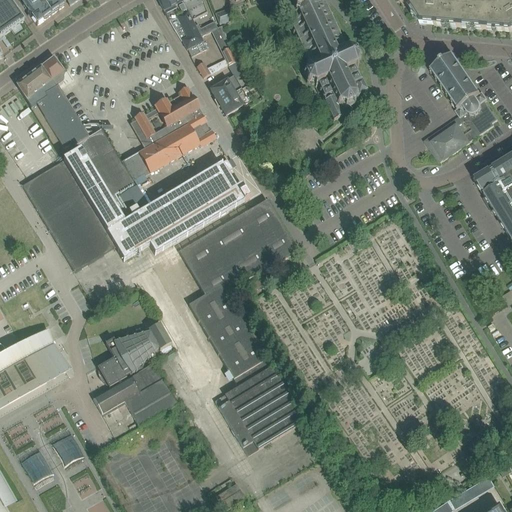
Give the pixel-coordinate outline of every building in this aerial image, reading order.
[(0,38),(24,22),(24,21),(8,0),(3,0),(0,2),(0,38)] [(59,0),(17,0),(32,20),(33,21),(37,27),(43,23),(44,22),(58,12),(59,11),(65,7),(61,1),(60,0),(59,0)] [(182,42),(187,52),(188,51),(192,59),(207,51),(203,42),(201,39),(195,27),(192,22),(188,13),(187,14),(182,4),(179,0),(157,0),(164,13),(170,23),(176,34),(181,43),(182,42)] [(179,0),(182,4),(187,14),(188,13),(192,22),(207,14),(201,0),(179,0)] [(363,99),(365,99),(368,97),(366,93),(368,92),(362,80),(360,81),(355,68),(356,68),(357,69),(359,68),(357,66),(359,64),(359,60),(361,60),(361,58),(359,58),(359,55),(356,53),(358,51),(356,49),(355,51),(352,49),(349,49),(349,47),(347,47),(347,49),(346,50),(325,4),(327,3),(326,1),(324,2),(323,1),(322,1),(322,3),(319,4),(316,0),(281,0),(274,3),(281,20),(287,17),(287,19),(286,20),(287,21),(288,20),(290,25),(289,26),(289,27),(291,27),(294,33),(292,34),(293,36),(295,35),(298,41),(296,42),(297,44),(299,43),(302,50),(300,50),(301,52),(302,51),(305,58),(304,58),(304,60),(306,59),(309,67),(307,66),(305,67),(307,68),(305,71),(305,74),(303,74),(303,76),(305,76),(305,80),(308,82),(306,84),(308,85),(309,83),(312,86),(315,86),(315,88),(317,88),(317,85),(318,85),(321,91),(319,92),(320,93),(321,93),(324,98),(322,98),(333,123),(343,118),(341,114),(343,113),(343,111),(345,110),(345,111),(347,111),(347,110),(352,110),(355,107),(356,108),(357,106),(356,105),(359,102),(359,98),(360,97),(360,96),(362,95),(363,99)] [(511,31),(511,3),(505,8),(434,2),(432,0),(403,0),(420,25),(511,33),(511,31)] [(228,10),(215,15),(220,26),(222,25),(225,24),(233,21),(228,10)] [(198,26),(195,27),(201,39),(211,34),(218,30),(218,29),(214,23),(200,30),(198,26)] [(221,54),(225,61),(225,62),(228,68),(237,63),(230,49),(229,50),(221,54)] [(432,73),(430,74),(431,75),(432,74),(437,81),(436,82),(438,82),(442,88),(441,89),(442,90),(443,89),(448,96),(446,97),(447,98),(448,97),(453,103),(452,104),(452,105),(452,106),(454,109),(456,108),(458,111),(456,113),(455,113),(460,121),(448,129),(449,130),(446,133),(444,132),(441,134),(427,144),(441,164),(494,128),(492,125),(498,122),(485,103),(487,102),(482,95),(481,96),(480,96),(479,96),(475,90),(476,89),(475,88),(474,89),(469,82),(471,81),(470,80),(469,81),(464,74),(465,74),(465,73),(463,74),(459,67),(460,66),(459,65),(458,66),(453,59),(455,58),(454,57),(453,58),(452,57),(451,57),(451,58),(452,59),(446,63),(445,63),(444,64),(440,67),(438,68),(439,68),(433,72),(432,71),(431,71),(432,73)] [(16,88),(32,109),(48,98),(47,96),(58,88),(63,84),(65,73),(54,59),(36,73),(35,72),(33,72),(30,74),(30,76),(30,77),(16,88)] [(240,62),(237,63),(228,68),(236,81),(248,74),(240,62)] [(219,64),(207,70),(210,76),(210,77),(222,71),(219,64)] [(204,65),(197,68),(204,80),(210,76),(207,70),(204,65)] [(227,81),(211,91),(211,92),(215,98),(216,101),(220,108),(222,111),(226,117),(243,107),(249,104),(236,81),(233,78),(227,81)] [(82,129),(58,88),(47,96),(48,98),(32,109),(31,110),(49,139),(48,140),(60,158),(90,142),(84,131),(85,129),(82,129)] [(144,118),(143,116),(135,120),(136,122),(130,126),(145,151),(144,152),(123,164),(123,165),(133,182),(149,173),(150,175),(200,147),(201,149),(207,145),(216,140),(216,141),(217,141),(212,132),(211,133),(209,130),(208,131),(206,127),(207,127),(206,124),(207,123),(204,118),(202,116),(199,111),(199,110),(193,99),(187,90),(180,94),(181,97),(178,98),(174,100),(173,101),(167,104),(166,102),(158,107),(155,109),(157,111),(144,118)] [(90,142),(60,158),(107,235),(150,209),(133,182),(123,165),(122,165),(103,134),(103,133),(101,131),(98,133),(100,136),(90,142)] [(221,164),(228,159),(222,149),(214,154),(221,164)] [(43,175),(22,188),(75,274),(116,249),(107,235),(60,158),(40,171),(43,175)] [(511,158),(500,166),(493,171),(490,173),(490,172),(475,182),(483,196),(484,196),(485,197),(484,198),(485,199),(494,213),(511,242),(511,158)] [(107,235),(116,249),(124,263),(149,247),(155,256),(179,242),(187,237),(249,200),(227,163),(209,174),(150,209),(107,235)] [(192,247),(185,251),(179,255),(205,298),(227,291),(299,255),(267,202),(250,212),(192,247)] [(137,283),(143,293),(194,381),(211,371),(152,269),(135,280),(137,283)] [(227,291),(205,298),(189,307),(238,389),(273,368),(227,291)] [(255,315),(251,309),(244,314),(247,319),(255,315)] [(109,389),(118,384),(126,380),(126,379),(131,376),(130,373),(158,350),(160,352),(171,346),(159,325),(159,326),(157,324),(149,329),(150,331),(148,332),(149,335),(143,337),(142,335),(141,336),(142,337),(135,339),(134,337),(134,338),(134,339),(128,341),(127,339),(126,340),(127,341),(120,343),(119,341),(119,342),(119,343),(116,344),(114,341),(105,345),(114,360),(98,369),(97,370),(98,372),(99,375),(100,379),(100,380),(101,382),(102,383),(104,385),(106,386),(108,387),(109,389)] [(53,346),(49,331),(22,345),(6,354),(0,356),(0,413),(7,410),(19,403),(71,371),(53,346)] [(138,374),(139,375),(93,401),(102,417),(125,404),(139,429),(176,408),(152,366),(138,374)] [(307,423),(273,368),(238,389),(215,403),(248,458),(307,423)] [(393,451),(402,443),(394,435),(385,442),(393,451)] [(237,486),(212,500),(218,511),(226,511),(245,501),(237,486)] [(6,511),(4,508),(9,505),(0,488),(0,511),(6,511)]
